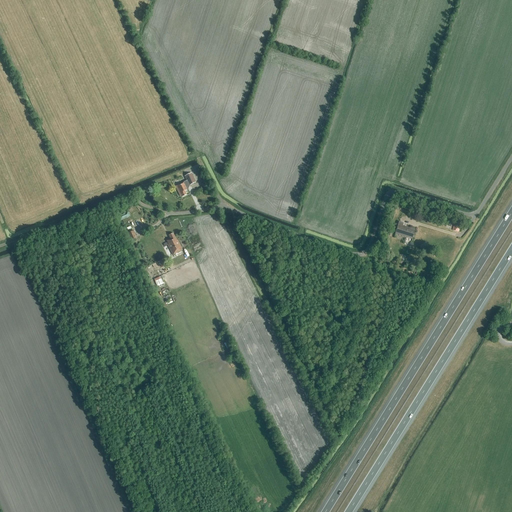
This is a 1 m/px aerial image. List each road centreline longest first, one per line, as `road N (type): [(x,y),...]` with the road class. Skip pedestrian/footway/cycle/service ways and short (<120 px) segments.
road 1 (unclassified): [(161,207),(230,207),(356,255),(365,251),(390,188),(477,213),(511,157)]
road 2 (motorway): [(511,211),(324,511)]
road 3 (motorway): [(348,511),(511,250)]
